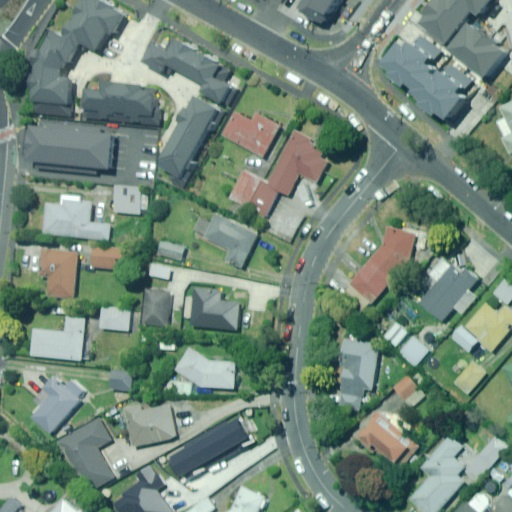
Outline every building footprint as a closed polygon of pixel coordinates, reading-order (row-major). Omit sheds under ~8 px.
[(302,0),(310,4),(304,13),(330,27),(344,0),(302,0)] [(511,32),(511,27),(497,0),(480,0),(489,16),(460,32),(472,53),(511,32)] [(474,83),(453,66),(446,75),(434,66),(443,54),(422,37),(416,45),(410,41),(388,68),(397,75),(395,78),(411,91),(414,87),(421,92),(418,96),(428,104),(425,108),(442,121),(444,117),(452,124),(471,100),(464,95),(474,83)] [(500,69),(485,56),(474,69),(489,82),(500,69)] [(511,105),(503,109),(508,120),(498,124),(511,154),(511,105)] [(255,123),(238,113),(225,137),(266,159),(283,127),(260,114),(255,123)] [(117,171),(120,134),(105,133),(106,131),(35,125),(33,160),(32,164),(117,171)] [(244,172),(230,200),(270,221),(283,195),(292,200),(304,178),(320,186),(332,162),(319,156),(324,147),(311,140),(312,137),(299,131),(271,186),(244,172)] [(143,189),(118,187),(116,213),(141,215),(143,189)] [(93,204),(66,201),(65,207),(48,205),(45,235),(111,242),(113,226),(91,224),(93,204)] [(303,219),(280,207),(268,232),(291,244),(303,219)] [(261,236),(219,216),(215,224),(202,218),(192,238),(207,245),(209,240),(233,252),(228,262),(244,270),(261,236)] [(408,233),(390,226),(380,251),(341,295),(365,316),(404,271),(411,263),(418,237),(408,233)] [(187,249),(163,241),(159,255),(183,262),(187,249)] [(131,250),(95,248),(94,269),(120,271),(121,260),(131,261),(131,250)] [(78,253),(44,251),(43,277),(52,278),(51,298),(76,300),(78,253)] [(467,276),(454,265),(422,305),(445,323),(456,309),(464,316),(479,298),(471,291),(480,281),(469,273),(467,276)] [(172,269),(155,266),(153,277),(170,280),(172,269)] [(511,303),(511,284),(508,281),(496,295),(510,306),(511,303)] [(423,293),(413,285),(404,297),(414,305),(423,293)] [(224,293),(198,290),(195,327),(239,332),(242,304),(223,302),(224,293)] [(172,293),(147,291),(144,326),(170,327),(172,293)] [(468,330),(482,342),(495,353),(511,332),(511,311),(508,308),(501,316),(489,305),(468,330)] [(133,311),(103,308),(102,330),(131,332),(133,311)] [(87,320),(66,318),(65,334),(35,331),(33,357),(84,362),(87,320)] [(482,342),(468,330),(465,327),(455,339),(472,354),(482,342)] [(431,352),(414,338),(403,353),(420,366),(431,352)] [(381,343),(349,339),(338,410),(362,413),(365,391),(374,392),(381,343)] [(215,357),(195,345),(182,368),(206,385),(241,387),(242,364),(215,357)] [(487,374),(474,363),(456,384),(470,395),(487,374)] [(134,374),(113,372),(112,391),(133,392),(134,374)] [(70,387),(57,375),(47,387),(55,394),(36,416),(55,432),(91,390),(78,378),(70,387)] [(427,398),(410,377),(395,388),(413,410),(427,398)] [(197,382),(170,378),(168,391),(195,395),(197,382)] [(115,408),(109,397),(97,403),(103,414),(115,408)] [(180,439),(173,405),(150,410),(149,405),(127,410),(135,449),(180,439)] [(426,446),(384,411),(363,435),(379,449),(384,444),(405,462),(415,451),(419,454),(426,446)] [(61,443),(80,476),(84,474),(89,483),(93,481),(98,491),(116,480),(99,450),(114,442),(102,420),(61,443)] [(178,493),(186,487),(191,493),(174,506),(178,511),(186,511),(214,492),(209,485),(233,467),(216,444),(197,458),(189,448),(161,469),(178,493)] [(503,457),(490,446),(467,474),(480,485),(503,457)] [(244,488),(236,511),(233,511),(215,511),(218,510),(210,499),(192,511),(262,511),(263,509),(267,509),(270,498),(244,488)] [(486,511),(495,502),(482,490),(463,511),(486,511)] [(84,511),(70,499),(58,511),(84,511)] [(19,511),(24,507),(14,500),(3,511),(19,511)]
